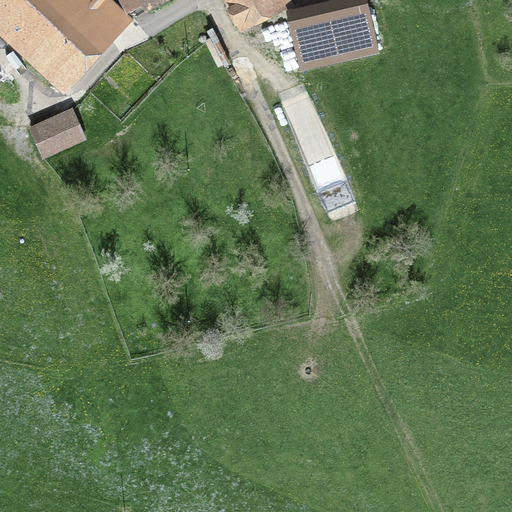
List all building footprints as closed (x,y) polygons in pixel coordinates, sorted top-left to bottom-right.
[(0,0),(0,15),(66,78),(125,14),(109,0),(0,0)] [(146,0),(124,0),(129,9),(146,0)] [(287,0),(234,0),(245,22),(275,7),(277,12),(290,6),(287,0)] [(294,20),(304,64),(372,48),(362,4),(294,20)] [(43,157),(85,138),(72,111),(31,129),(43,157)]
